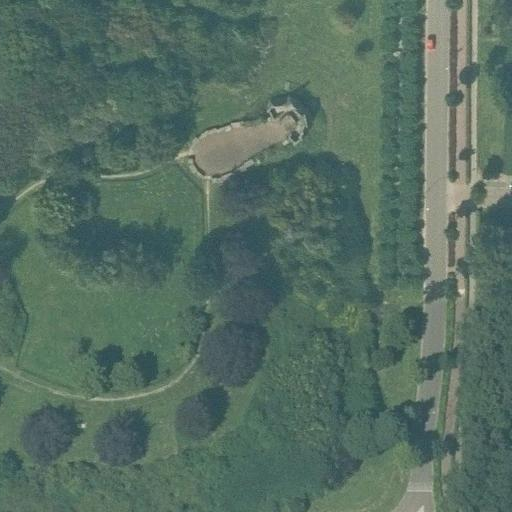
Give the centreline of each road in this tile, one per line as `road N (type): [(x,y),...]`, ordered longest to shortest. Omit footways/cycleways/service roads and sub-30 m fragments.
road 1 (residential): [(435,193),(423,511)]
road 2 (residential): [(436,0),(435,193)]
